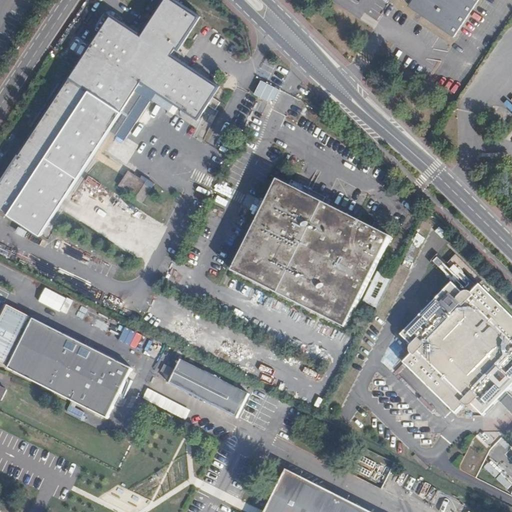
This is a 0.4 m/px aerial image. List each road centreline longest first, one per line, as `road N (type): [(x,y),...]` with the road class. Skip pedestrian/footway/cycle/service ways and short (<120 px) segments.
road 1 (secondary): [(511,249),(369,116)]
road 2 (secondary): [(238,0),(369,116)]
road 3 (secondary): [(369,116),(266,0)]
road 4 (secondary): [(0,106),(70,0)]
